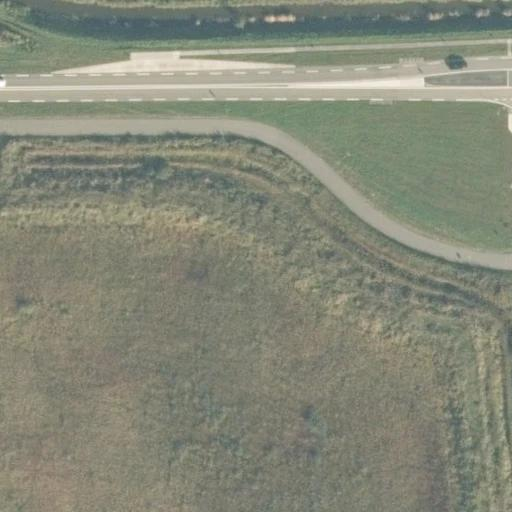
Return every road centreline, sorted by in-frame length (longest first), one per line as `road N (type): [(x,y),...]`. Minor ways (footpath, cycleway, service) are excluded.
road 1 (unclassified): [(0,123),(231,122),(292,143),(366,211),(421,242),(469,259),(511,258)]
road 2 (primary): [(511,78),(0,86)]
